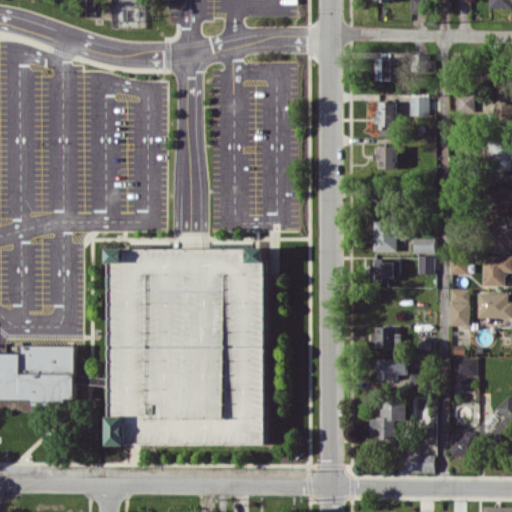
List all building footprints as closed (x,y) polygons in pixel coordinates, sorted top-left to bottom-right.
[(410,0),(411,13),(428,13),(427,0),(410,0)] [(393,57),(376,57),(376,80),(393,79),(393,57)] [(491,85),(510,86),(510,64),(492,64),(491,85)] [(476,95),(458,94),(457,114),(475,115),(476,95)] [(410,114),(430,114),(430,95),(411,95),(410,114)] [(379,129),(397,128),(396,100),(378,101),(379,129)] [(511,102),(494,103),(494,123),(511,122),(511,102)] [(511,168),(511,137),(496,138),(495,168),(511,168)] [(398,145),(378,145),(378,168),(398,168),(398,145)] [(511,202),(511,186),(492,187),(493,214),(509,213),(509,202),(511,202)] [(380,213),(396,213),(396,189),(375,188),(375,199),(380,199),(380,213)] [(398,250),(398,220),(375,219),(375,250),(398,250)] [(511,223),(490,223),(489,251),(511,251),(511,223)] [(436,252),(436,237),(415,236),(414,251),(436,252)] [(267,443),(124,444),(110,444),(109,386),(109,377),(108,250),(123,250),(191,249),(256,249),(266,248),(267,443)] [(484,284),(505,285),(506,271),(511,270),(511,254),(485,254),(484,284)] [(436,272),(436,255),(420,255),(420,272),(436,272)] [(468,272),(468,255),(452,255),(452,273),(468,272)] [(400,258),(376,257),(376,285),(389,285),(389,279),(400,279),(400,258)] [(470,300),(470,288),(451,287),(451,300),(470,300)] [(511,317),(511,303),(511,292),(480,292),(479,316),(511,317)] [(451,324),(470,324),(471,301),(451,301),(451,324)] [(402,332),(397,332),(397,326),(374,325),(374,347),(402,347),(402,332)] [(77,400),(77,382),(90,384),(109,386),(109,377),(91,376),(77,374),(77,345),(22,344),(22,354),(0,354),(0,399),(30,399),(30,406),(58,407),(58,403),(68,403),(68,400),(77,400)] [(378,379),(398,379),(398,373),(408,373),(408,357),(377,358),(378,379)] [(478,357),(456,357),(456,375),(479,375),(478,357)] [(424,387),(424,372),(410,373),(411,387),(424,387)] [(427,417),(431,396),(416,394),(413,415),(427,417)] [(497,408),(505,416),(488,434),(501,446),(511,434),(511,397),(509,395),(497,408)] [(371,439),(396,439),(397,420),(407,420),(407,399),(382,398),(382,416),(372,416),(371,439)] [(453,432),(453,456),(477,455),(477,432),(453,432)] [(436,471),(436,453),(417,454),(418,472),(436,471)]
